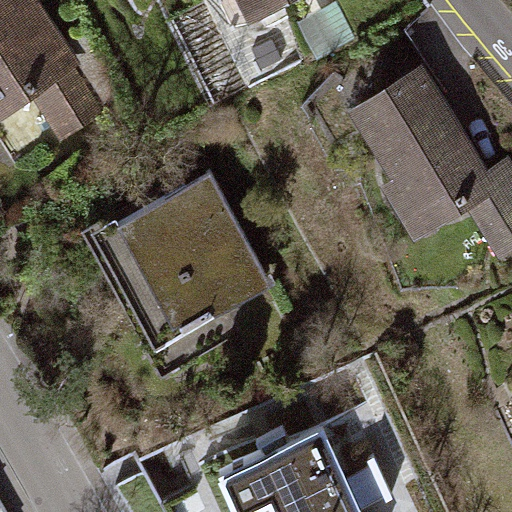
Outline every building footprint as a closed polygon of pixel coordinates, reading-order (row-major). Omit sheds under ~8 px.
[(39,0),(0,0),(0,150),(9,163),(83,114),(58,76),(80,61),(39,0)] [(239,0),(250,22),(296,0),(239,0)] [(425,53),(353,90),(424,225),(469,201),(499,248),(511,241),(511,156),(490,166),(425,53)] [(214,166),(99,220),(155,335),(275,284),(214,166)] [(403,511),(359,408),(227,463),(248,511),(403,511)]
